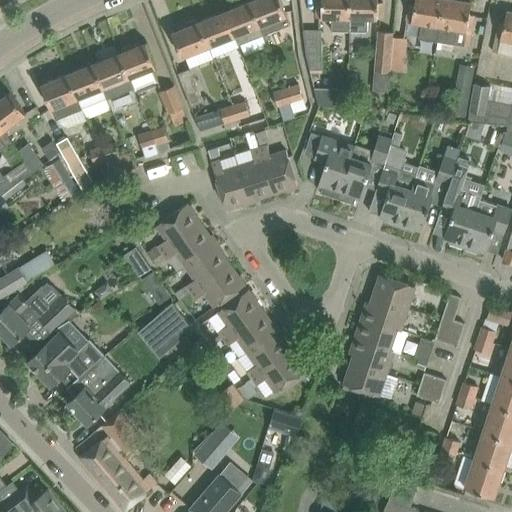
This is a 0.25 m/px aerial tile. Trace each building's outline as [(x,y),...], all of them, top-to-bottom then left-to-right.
[(251,0),(225,11),(235,35),(238,44),(264,34),(251,0)] [(281,0),(251,0),(264,34),(291,24),(281,0)] [(332,30),(349,31),(350,17),(350,0),(322,0),(322,1),(317,0),(316,17),(322,17),(322,19),(332,19),(332,30)] [(350,0),(350,17),(349,31),(368,31),(368,20),(378,20),(378,18),(383,18),(383,2),(378,2),(377,0),(350,0)] [(419,38),(437,41),(443,0),(415,0),(414,5),(409,4),(407,20),(412,21),(412,23),(422,24),(419,38)] [(456,0),(443,0),(437,41),(469,46),(475,15),(469,14),(471,2),(456,0)] [(199,21),(209,45),(235,35),(225,11),(199,21)] [(496,37),(493,51),(498,52),(511,54),(511,11),(507,11),(504,22),(499,21),(498,29),(496,37)] [(182,56),(209,45),(199,21),(198,21),(195,19),(187,22),(187,26),(173,31),(182,56)] [(308,57),(310,69),(322,69),(322,29),(304,30),(308,57)] [(393,32),(378,30),(375,70),(390,71),(390,70),(393,36),(393,32)] [(390,70),(391,70),(405,71),(408,37),(394,36),(393,36),(390,70)] [(122,51),(120,52),(130,76),(135,88),(158,79),(153,67),(156,66),(147,42),(133,47),(131,45),(123,48),(122,51)] [(253,81),(242,51),(232,55),(244,85),(253,81)] [(104,87),(109,98),(135,88),(130,76),(120,52),(94,62),(104,87)] [(82,106),(83,108),(109,98),(104,87),(94,62),(68,73),(82,106)] [(466,119),(469,100),(475,66),(460,64),(454,98),(453,105),(449,104),(447,116),(466,119)] [(204,101),(191,67),(179,72),(192,105),(204,101)] [(57,119),(83,108),(82,106),(68,73),(42,83),(51,107),(52,107),(57,119)] [(468,119),(507,123),(508,122),(511,104),(511,103),(488,99),(490,85),(475,83),(468,119)] [(291,101),(304,97),(300,84),(287,88),(291,101)] [(175,85),(161,91),(169,113),(183,107),(175,85)] [(318,88),(318,100),(337,98),(336,87),(318,88)] [(294,110),(291,101),(287,88),(275,92),(282,114),(294,110)] [(0,99),(0,125),(3,130),(26,112),(10,92),(0,99)] [(233,105),(237,118),(250,114),(246,100),(233,104),(233,105)] [(200,129),(237,118),(233,105),(233,104),(196,116),(200,129)] [(426,106),(426,114),(434,115),(435,107),(426,106)] [(391,110),(388,119),(397,121),(400,112),(391,110)] [(0,125),(0,149),(12,141),(3,130),(0,125)] [(152,130),(159,151),(170,147),(168,141),(169,140),(165,125),(152,129),(152,130)] [(147,155),(159,151),(152,130),(152,129),(140,133),(147,155)] [(257,132),(261,143),(270,141),(266,129),(257,132)] [(393,138),(390,145),(398,148),(403,134),(395,131),(393,138)] [(380,134),(371,158),(385,162),(387,155),(390,145),(393,138),(380,134)] [(83,188),(94,182),(68,136),(58,142),(83,188)] [(324,187),(339,192),(354,146),(323,136),(315,157),(327,161),(320,182),(325,184),(324,187)] [(53,139),(42,148),(50,158),(61,149),(53,139)] [(29,142),(18,150),(27,162),(38,154),(29,142)] [(103,145),(107,159),(119,155),(115,142),(103,145)] [(95,163),(107,159),(103,145),(90,149),(95,163)] [(268,145),(260,147),(275,193),(298,185),(287,150),(271,155),(268,145)] [(412,189),(400,225),(415,230),(416,226),(422,228),(433,196),(431,195),(436,178),(450,182),(457,162),(461,148),(452,145),(448,155),(444,154),(439,171),(420,164),(419,166),(412,189)] [(218,146),(209,149),(212,158),(221,155),(218,146)] [(251,162),(240,165),(251,200),(262,197),(275,193),(260,147),(252,150),(255,160),(251,162)] [(111,174),(137,167),(134,152),(107,159),(111,174)] [(339,192),(337,198),(355,204),(356,198),(361,199),(374,160),(352,154),(339,192)] [(384,220),(400,225),(412,189),(419,166),(387,155),(385,162),(385,163),(376,189),(387,193),(380,214),(386,216),(384,220)] [(0,164),(0,171),(12,187),(13,186),(18,182),(12,175),(18,171),(8,158),(0,164)] [(80,191),(61,158),(44,169),(63,201),(80,191)] [(221,160),(212,162),(227,208),(251,200),(240,165),(224,170),(221,160)] [(449,241),(464,246),(480,199),(481,195),(461,189),(468,166),(457,162),(450,182),(440,211),(451,215),(445,236),(450,238),(449,241)] [(12,187),(0,171),(0,189),(3,193),(12,187)] [(12,187),(0,195),(0,213),(11,205),(9,202),(20,194),(13,186),(12,187)] [(480,199),(464,246),(480,251),(481,248),(487,249),(494,229),(505,232),(511,209),(480,199)] [(188,204),(158,225),(167,239),(158,245),(163,252),(202,225),(188,204)] [(202,225),(163,252),(168,259),(177,252),(186,266),(216,244),(202,225)] [(158,244),(147,252),(153,259),(154,259),(163,252),(158,245),(158,244)] [(216,244),(186,266),(196,279),(187,285),(191,291),(192,292),(231,265),(216,244)] [(503,260),(511,262),(511,249),(507,248),(503,260)] [(47,250),(0,278),(0,296),(44,271),(55,264),(47,250)] [(163,252),(154,259),(159,266),(168,259),(163,252)] [(231,265),(192,292),(197,299),(206,292),(215,306),(245,285),(231,265)] [(158,269),(146,275),(160,301),(171,296),(158,269)] [(382,271),(374,295),(408,307),(415,285),(396,278),(397,275),(382,271)] [(5,307),(0,312),(0,330),(2,333),(2,335),(7,341),(10,341),(12,343),(24,331),(26,329),(31,325),(40,317),(52,330),(53,331),(56,328),(58,326),(69,319),(70,319),(82,312),(77,307),(76,307),(52,283),(42,285),(26,300),(20,294),(10,303),(5,307)] [(249,290),(219,311),(229,325),(219,331),(224,338),(264,310),(249,290)] [(435,338),(447,342),(456,320),(454,319),(461,297),(450,293),(435,338)] [(365,308),(363,316),(401,328),(403,321),(408,307),(374,295),(371,303),(367,302),(365,308)] [(149,321),(147,319),(140,325),(142,328),(138,331),(160,356),(193,328),(173,301),(149,321)] [(224,338),(215,344),(221,353),(231,347),(229,345),(238,338),(248,351),(278,330),(264,310),(224,338)] [(363,316),(356,337),(400,352),(401,352),(408,331),(401,328),(363,316)] [(43,347),(28,360),(41,374),(41,376),(47,382),(50,383),(51,384),(66,370),(70,366),(76,372),(79,375),(80,376),(105,354),(94,343),(91,339),(90,340),(70,319),(69,319),(58,326),(56,328),(61,333),(60,334),(58,332),(48,343),(47,342),(43,347)] [(456,320),(447,342),(458,345),(465,323),(456,320)] [(483,326),(479,337),(493,341),(496,330),(483,326)] [(278,330),(248,351),(257,365),(248,371),(253,379),(292,351),(278,330)] [(353,346),(351,353),(354,354),(352,362),(388,374),(393,359),(393,358),(398,360),(400,352),(356,337),(353,346)] [(489,353),(493,341),(479,337),(475,348),(489,353)] [(421,338),(415,356),(420,357),(428,360),(429,358),(431,349),(432,347),(434,343),(421,338)] [(511,347),(502,375),(511,378),(511,347)] [(253,379),(240,388),(247,399),(258,392),(255,387),(267,379),(277,392),(307,371),(292,351),(253,379)] [(79,375),(67,386),(75,395),(68,402),(88,423),(102,409),(107,405),(106,404),(130,381),(120,370),(105,354),(80,376),(79,375)] [(420,357),(417,367),(425,370),(428,360),(420,357)] [(352,362),(344,387),(359,391),(360,389),(372,393),(372,392),(381,395),(382,393),(391,397),(397,378),(388,374),(352,362)] [(245,370),(233,378),(239,387),(251,378),(245,370)] [(417,394),(427,398),(435,375),(424,371),(417,394)] [(435,375),(427,398),(439,402),(447,379),(435,375)] [(511,378),(502,375),(493,403),(511,408),(511,378)] [(465,381),(461,392),(474,397),(478,386),(465,381)] [(234,382),(218,393),(230,412),(244,398),(234,382)] [(471,408),(474,397),(461,392),(457,404),(471,408)] [(417,400),(413,412),(422,415),(426,403),(417,400)] [(362,403),(347,441),(379,453),(394,415),(362,403)] [(511,408),(493,403),(484,430),(511,439),(511,408)] [(275,408),(270,428),(295,436),(301,416),(275,408)] [(80,456),(124,509),(158,480),(151,472),(144,478),(121,450),(123,449),(128,455),(145,440),(120,410),(103,424),(113,436),(111,437),(109,434),(104,439),(103,437),(80,456)] [(215,429),(196,451),(214,466),(233,444),(224,436),(233,425),(224,418),(215,429)] [(0,455),(13,442),(0,428),(0,455)] [(511,439),(484,430),(475,458),(504,467),(511,441),(511,439)] [(447,436),(443,447),(456,452),(460,441),(447,436)] [(453,463),(456,452),(443,447),(439,459),(453,463)] [(262,448),(256,468),(263,470),(269,468),(274,451),(262,448)] [(410,463),(421,467),(424,455),(413,452),(410,463)] [(475,458),(466,486),(494,495),(504,467),(475,458)] [(227,511),(226,511),(249,483),(232,469),(227,464),(216,477),(190,507),(196,511),(227,511)] [(398,477),(394,488),(415,495),(418,483),(398,477)] [(19,491),(3,503),(0,505),(0,511),(68,511),(49,486),(28,502),(19,491)] [(418,511),(420,509),(411,506),(415,495),(394,488),(389,499),(384,511),(418,511)] [(358,511),(360,505),(323,498),(320,511),(358,511)]
